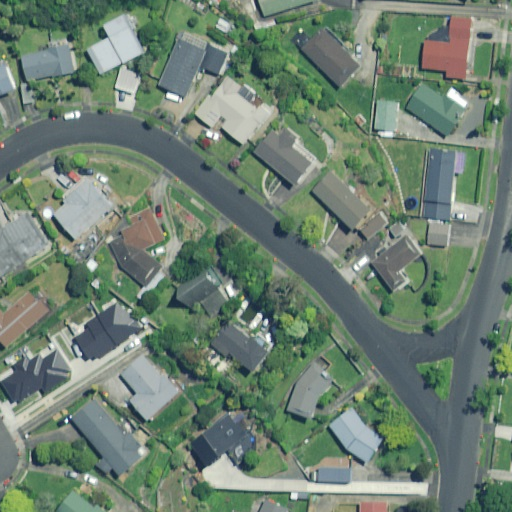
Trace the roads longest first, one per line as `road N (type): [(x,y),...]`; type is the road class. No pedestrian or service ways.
road 1 (residential): [(0,163),(40,137),(74,128),(143,134),(337,286),(377,339)]
road 2 (residential): [(476,344),(511,205)]
road 3 (residential): [(465,433),(377,339)]
